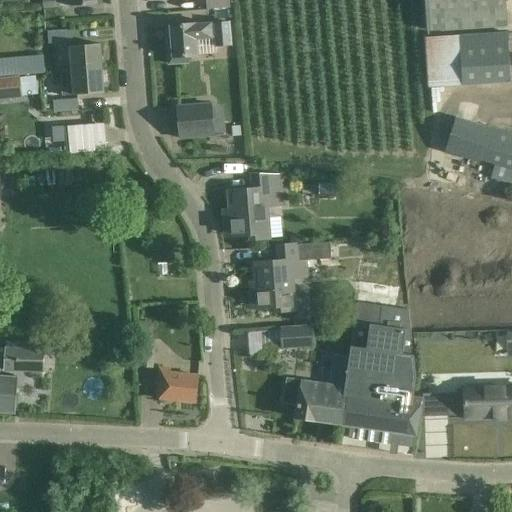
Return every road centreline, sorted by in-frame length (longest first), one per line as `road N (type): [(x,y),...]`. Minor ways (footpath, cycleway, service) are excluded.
road 1 (residential): [(219,442),(202,238),(139,134),(125,0)]
road 2 (unclassified): [(0,434),(219,442)]
road 3 (unclassified): [(354,461),(511,471)]
road 4 (unclassified): [(219,442),(354,461)]
